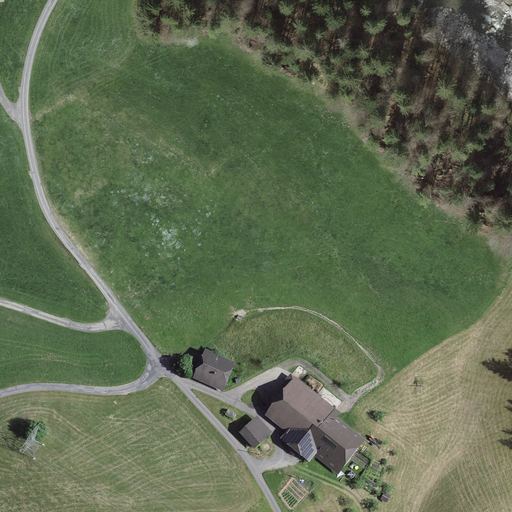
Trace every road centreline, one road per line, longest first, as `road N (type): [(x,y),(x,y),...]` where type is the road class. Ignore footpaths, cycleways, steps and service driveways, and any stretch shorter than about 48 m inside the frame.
road 1 (unclassified): [(0,394),(44,386),(123,389),(146,380),(157,363),(59,233),(37,184),(24,87),(53,0)]
road 2 (track): [(278,511),(245,456),(157,363)]
road 3 (track): [(123,316),(85,327),(0,301)]
